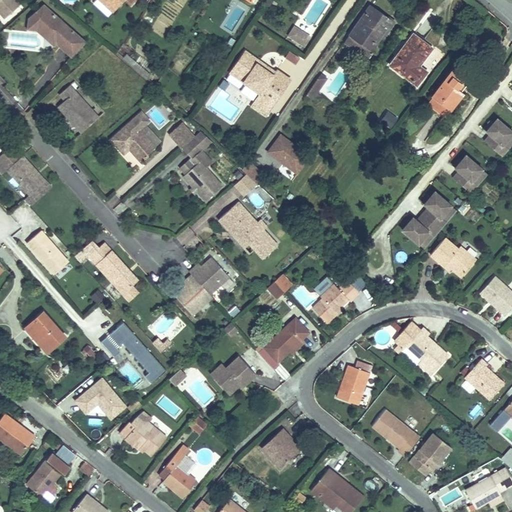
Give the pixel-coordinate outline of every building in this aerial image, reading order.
[(18,2),(20,0),(3,0),(4,1),(15,14),(22,7),(18,2)] [(112,0),(122,8),(128,0),(112,0)] [(43,4),(28,18),(27,24),(38,25),(40,23),(52,33),(49,36),(57,43),(56,44),(72,57),(86,41),(43,4)] [(381,60),(385,54),(402,31),(395,26),(399,20),(381,7),(360,36),(369,42),(367,45),(365,48),(381,60)] [(27,24),(27,29),(36,31),(54,46),(56,44),(57,43),(49,36),(52,33),(40,23),(38,25),(27,24)] [(303,25),(296,34),(303,38),(307,33),(312,36),(314,33),(303,25)] [(318,36),(314,33),(312,36),(307,33),(303,38),(312,45),(318,36)] [(427,35),(404,64),(430,86),(441,72),(432,65),(445,49),(427,35)] [(360,36),(358,39),(367,45),(369,42),(360,36)] [(268,54),(254,45),(244,61),(259,70),(253,79),(271,91),(267,98),(283,108),(289,97),(305,74),(290,64),(288,67),(285,72),(265,59),(268,54)] [(286,58),(295,66),(299,61),(290,53),(286,58)] [(288,67),(268,54),(265,59),(285,72),(288,67)] [(259,70),(244,61),(238,70),(253,79),(259,70)] [(308,87),(306,91),(313,96),(315,93),(321,96),(323,93),(318,90),(325,79),(330,83),(337,74),(324,65),(318,74),(308,87)] [(469,68),(446,100),(465,113),(478,96),(473,92),(483,79),(469,68)] [(325,79),(318,90),(323,93),(330,83),(325,79)] [(59,94),(65,100),(58,107),(63,113),(65,111),(74,121),(72,123),(81,133),(98,117),(69,85),(59,94)] [(151,110),(141,119),(119,139),(133,154),(138,150),(148,160),(164,145),(163,144),(149,128),(159,119),(151,110)] [(179,132),(192,147),(205,136),(191,121),(179,132)] [(511,160),(511,159),(511,126),(506,122),(502,127),(496,134),(499,137),(493,144),(511,160)] [(156,125),(150,130),(163,144),(169,139),(156,125)] [(496,134),(502,127),(499,125),(493,132),(496,134)] [(211,155),(220,145),(209,133),(205,136),(192,147),(189,150),(199,161),(198,162),(205,170),(193,182),(202,192),(200,194),(204,199),(207,196),(216,205),(232,189),(216,172),(222,166),(211,155)] [(280,135),(267,152),(297,174),(310,157),(280,135)] [(11,146),(0,155),(0,173),(1,175),(6,170),(30,195),(45,181),(22,155),(21,157),(11,146)] [(480,196),(487,189),(481,184),(491,172),(475,158),(470,164),(465,171),(468,174),(462,181),(480,196)] [(465,171),(470,164),(468,161),(462,168),(465,171)] [(186,173),(193,182),(205,170),(198,162),(186,173)] [(481,184),(487,189),(497,177),(491,172),(481,184)] [(264,189),(253,180),(242,191),(251,201),(264,189)] [(45,181),(30,195),(24,200),(29,206),(51,187),(45,181)] [(449,233),(456,225),(450,220),(460,208),(444,195),(439,200),(434,207),(437,210),(431,217),(449,233)] [(434,207),(439,200),(437,198),(431,205),(434,207)] [(450,220),(456,225),(466,213),(460,208),(450,220)] [(257,226),(260,224),(247,209),(227,228),(253,257),(259,252),(272,266),(287,253),(273,238),(271,240),(263,232),(257,226)] [(437,235),(443,240),(449,233),(431,217),(425,224),(422,221),(411,233),(427,247),(437,235)] [(416,228),(422,221),(419,219),(413,225),(416,228)] [(269,227),(263,232),(271,240),(273,238),(277,235),(269,227)] [(190,228),(178,238),(191,253),(202,244),(190,228)] [(41,231),(27,243),(39,257),(42,258),(44,261),(43,262),(54,274),(68,262),(41,231)] [(433,252),(443,240),(437,235),(427,247),(433,252)] [(110,248),(103,241),(85,257),(92,264),(100,257),(110,248)] [(115,243),(100,257),(135,296),(144,287),(150,282),(115,243)] [(450,244),(435,260),(449,273),(452,270),(466,282),(482,265),(466,250),(462,254),(450,244)] [(230,300),(227,296),(246,279),(229,259),(218,269),(213,273),(210,269),(204,273),(208,277),(203,281),(208,286),(202,292),(192,300),(209,318),(230,300)] [(0,261),(0,276),(4,281),(11,275),(0,261)] [(214,265),(210,269),(213,273),(218,269),(214,265)] [(452,270),(449,273),(455,278),(458,275),(452,270)] [(292,277),(284,284),(293,293),(300,287),(292,277)] [(331,299),(321,308),(337,326),(347,317),(344,314),(350,308),(358,301),(361,303),(371,294),(358,280),(347,290),(343,285),(329,297),(331,299)] [(325,291),(329,297),(343,285),(338,280),(325,291)] [(198,286),(202,292),(208,286),(203,281),(198,286)] [(511,291),(501,281),(485,299),(495,307),(497,304),(509,314),(506,318),(511,323),(511,291)] [(284,284),(277,290),(287,300),(293,293),(284,284)] [(144,287),(135,296),(142,303),(151,294),(144,287)] [(63,299),(83,321),(94,311),(74,289),(63,299)] [(90,298),(97,305),(105,298),(98,291),(90,298)] [(497,304),(495,307),(506,318),(509,314),(497,304)] [(352,312),(350,308),(344,314),(347,317),(352,312)] [(53,354),(72,339),(50,312),(37,323),(51,339),(45,344),(53,354)] [(272,348),(287,363),(298,353),(311,341),(319,334),(306,319),(272,348)] [(100,344),(114,360),(126,348),(148,373),(144,377),(151,385),(167,371),(123,323),(100,344)] [(408,352),(411,349),(428,364),(425,368),(438,380),(454,361),(432,342),(436,338),(428,331),(425,334),(416,325),(399,344),(404,348),(408,352)] [(238,340),(245,334),(237,326),(230,332),(238,340)] [(172,344),(167,339),(161,344),(170,353),(173,350),(176,348),(179,345),(175,340),(172,344)] [(311,341),(298,353),(301,356),(313,344),(311,341)] [(404,348),(399,353),(403,358),(408,352),(404,348)] [(234,372),(222,383),(238,399),(251,386),(254,384),(256,387),(266,378),(247,359),(234,372)] [(357,361),(354,368),(368,372),(370,365),(357,361)] [(488,364),(470,383),(496,407),(511,391),(493,375),(496,372),(488,364)] [(216,377),(222,383),(234,372),(229,365),(216,377)] [(195,376),(189,369),(181,377),(187,383),(195,376)] [(343,404),(365,413),(377,379),(355,371),(353,379),(357,380),(351,395),(347,393),(343,404)] [(86,416),(96,407),(110,422),(127,407),(100,377),(73,402),(86,416)] [(187,383),(181,377),(177,380),(183,386),(187,383)] [(357,380),(353,379),(347,393),(351,395),(357,380)] [(8,414),(0,423),(0,436),(26,454),(39,436),(33,432),(31,434),(19,426),(21,423),(8,414)] [(411,463),(427,442),(394,414),(380,432),(407,456),(405,458),(411,463)] [(131,441),(130,442),(144,453),(146,450),(158,459),(172,440),(153,426),(156,422),(147,415),(138,422),(135,426),(133,425),(124,437),(131,441)] [(189,426),(198,435),(207,425),(198,417),(189,426)] [(21,423),(19,426),(31,434),(33,432),(21,423)] [(130,423),(119,433),(124,437),(133,425),(130,423)] [(271,449),(289,471),(308,455),(295,439),(297,437),(291,431),(271,449)] [(311,453),(297,437),(295,439),(308,455),(311,453)] [(442,437),(419,466),(435,479),(439,475),(443,478),(462,453),(442,437)] [(190,446),(166,476),(172,481),(182,489),(180,492),(191,500),(204,483),(194,475),(184,467),(193,456),(197,451),(190,446)] [(58,484),(67,471),(69,473),(74,466),(55,452),(50,458),(31,484),(48,497),(58,484)] [(203,464),(193,456),(184,467),(194,475),(203,464)] [(90,476),(93,467),(82,463),(79,473),(90,476)] [(352,511),(361,511),(372,500),(355,485),(352,489),(341,479),(344,475),(337,469),(319,490),(333,503),(337,499),(345,506),(352,511)] [(355,485),(344,475),(341,479),(352,489),(355,485)] [(511,482),(510,478),(474,497),(481,511),(494,511),(510,504),(508,502),(511,499),(511,482)] [(182,489),(172,481),(170,485),(180,492),(182,489)] [(58,484),(48,497),(52,499),(61,486),(58,484)] [(94,492),(79,511),(78,511),(116,511),(117,510),(94,492)] [(337,499),(333,503),(342,511),(345,506),(337,499)] [(253,511),(238,500),(229,511),(253,511)]
